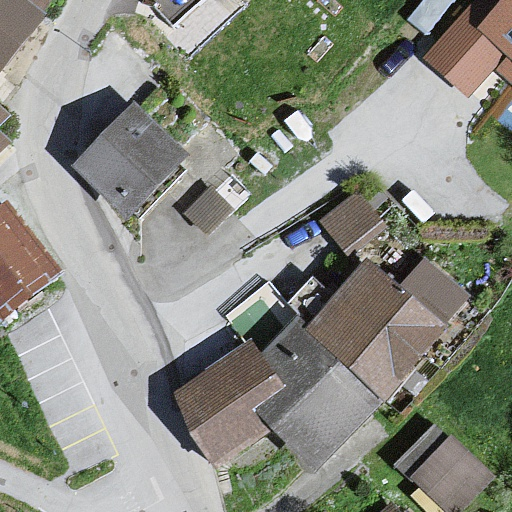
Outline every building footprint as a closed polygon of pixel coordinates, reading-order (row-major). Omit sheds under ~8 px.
[(0,0),(0,83),(49,20),(22,0),(0,0)] [(511,0),(492,23),(511,40),(511,0)] [(511,54),(511,49),(470,16),(436,58),(480,94),(511,54)] [(0,161),(13,148),(0,136),(16,120),(0,104),(0,161)] [(161,104),(99,162),(149,215),(211,157),(161,104)] [(361,185),(325,212),(348,244),(384,217),(361,185)] [(0,335),(46,307),(1,235),(0,235),(0,335)] [(419,283),(388,265),(336,330),(317,312),(283,349),(266,339),(186,388),(234,472),(295,441),(332,470),(485,326),(466,318),(488,300),(443,259),(419,283)] [(453,420),(410,461),(457,511),(461,511),(503,474),(453,420)] [(418,511),(405,496),(386,511),(418,511)]
